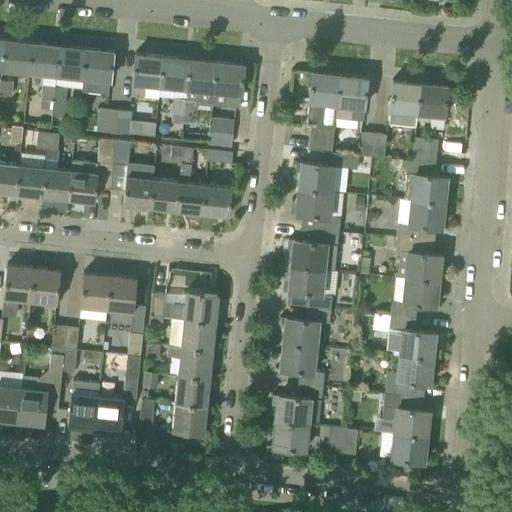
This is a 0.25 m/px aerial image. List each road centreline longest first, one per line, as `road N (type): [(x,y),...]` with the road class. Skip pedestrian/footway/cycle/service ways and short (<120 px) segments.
road 1 (residential): [(477,321),(500,43)]
road 2 (residential): [(252,259),(0,231)]
road 3 (residential): [(252,259),(273,44),(260,17)]
road 4 (residential): [(260,17),(500,43)]
road 5 (residential): [(458,509),(228,484)]
road 6 (residential): [(228,484),(0,457)]
road 7 (residential): [(228,484),(252,259)]
road 8 (residential): [(458,509),(477,321)]
road 9 (residential): [(91,0),(260,17)]
